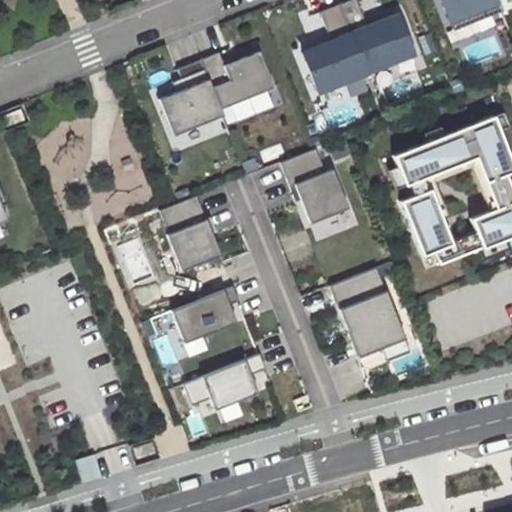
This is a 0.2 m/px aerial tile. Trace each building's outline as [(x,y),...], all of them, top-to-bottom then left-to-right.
[(366,25),(356,0),(347,0),(338,4),(366,72),(414,53),(398,12),(366,25)] [(439,0),(452,29),(484,17),(480,7),(454,18),(447,0),(439,0)] [(447,0),(454,18),(480,7),(484,17),(501,10),(496,0),(447,0)] [(366,72),(338,4),(319,11),(331,40),(301,52),(317,91),(366,72)] [(220,108),(272,87),(258,51),(223,64),(218,51),(200,59),(220,108)] [(200,59),(177,68),(184,87),(158,98),(172,134),(222,115),(220,108),(200,59)] [(3,115),(7,125),(24,118),(20,108),(3,115)] [(511,160),(494,115),(393,156),(397,166),(387,169),(422,257),(433,252),(438,263),(511,233),(511,160)] [(289,186),(293,184),(309,222),(347,207),(331,168),(324,171),(314,148),(279,162),(289,186)] [(165,234),(180,270),(219,254),(195,195),(177,202),(158,210),(167,233),(165,234)] [(362,354),(403,338),(374,267),(328,285),(345,329),(351,327),(362,354)] [(231,285),(169,310),(182,342),(235,322),(228,304),(237,300),(231,285)] [(356,357),(362,354),(351,327),(345,329),(356,357)] [(258,353),(181,383),(190,405),(208,398),(213,409),(256,392),(249,374),(264,368),(258,353)] [(154,452),(151,441),(134,447),(137,457),(154,452)]
